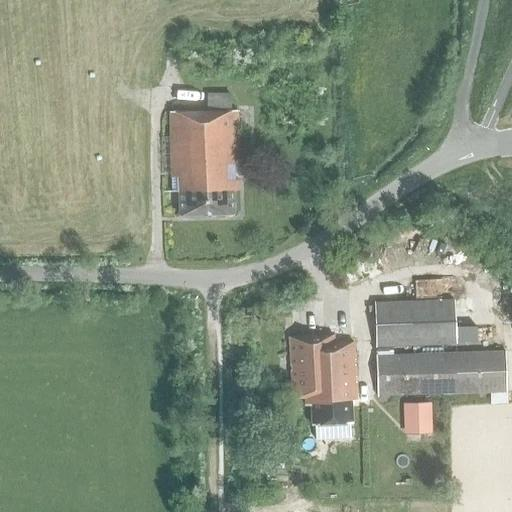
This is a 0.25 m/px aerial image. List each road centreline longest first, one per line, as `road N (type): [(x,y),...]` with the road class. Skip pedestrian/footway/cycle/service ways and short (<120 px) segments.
road 1 (unclassified): [(0,275),(213,280),(252,272),(311,250),(445,159),(468,152)]
road 2 (track): [(213,324),(214,511)]
road 3 (unclassified): [(468,152),(461,105),(483,0)]
